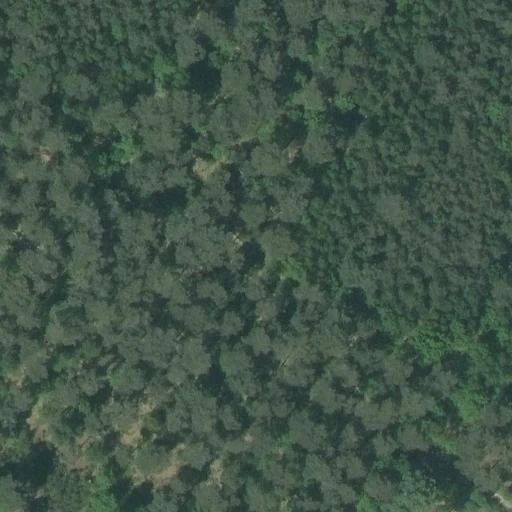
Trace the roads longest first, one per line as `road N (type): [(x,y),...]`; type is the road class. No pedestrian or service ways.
road 1 (track): [(459,375),(0,92)]
road 2 (track): [(459,375),(511,256)]
